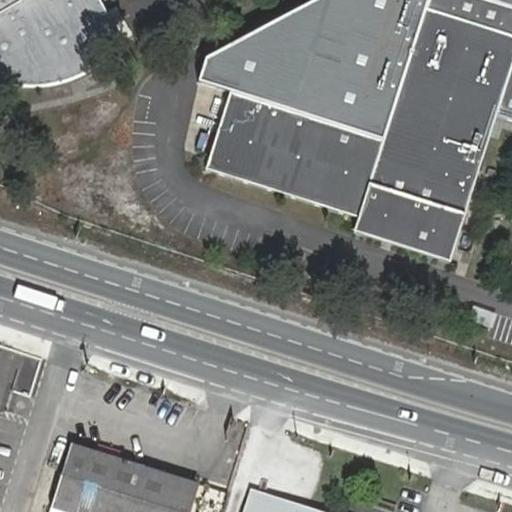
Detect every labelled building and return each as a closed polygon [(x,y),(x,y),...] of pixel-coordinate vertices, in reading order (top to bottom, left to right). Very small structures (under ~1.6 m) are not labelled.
[(0,0),(0,83),(6,85),(24,88),(52,87),(82,78),(127,51),(96,0),(0,0)] [(432,0),(314,0),(198,62),(191,85),(224,95),(385,146),(432,0)] [(224,95),(198,169),(351,219),(345,235),(441,266),(489,116),(511,123),(511,240),(504,265),(511,268),(511,0),(432,0),(385,146),(224,95)] [(75,511),(182,511),(194,473),(72,437),(53,502),(76,510),(75,511)] [(319,511),(250,488),(242,511),(319,511)]
